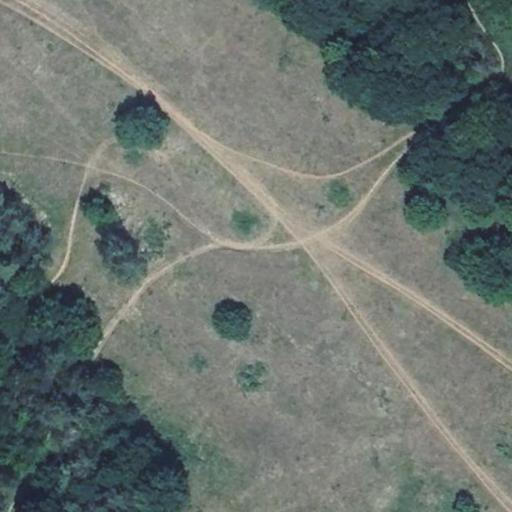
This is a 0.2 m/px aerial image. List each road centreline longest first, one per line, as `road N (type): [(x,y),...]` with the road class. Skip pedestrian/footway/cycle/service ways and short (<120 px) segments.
road 1 (track): [(32,0),(133,70),(321,235),(511,363)]
road 2 (track): [(484,0),(509,61),(445,115),(339,176),(228,159)]
road 3 (track): [(511,493),(276,189)]
